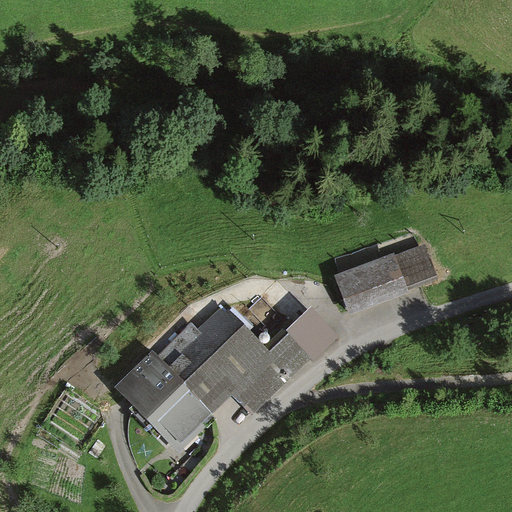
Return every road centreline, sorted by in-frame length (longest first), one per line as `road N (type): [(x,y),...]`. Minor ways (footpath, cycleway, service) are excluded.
road 1 (unclassified): [(186,511),(227,454),(326,365),(357,346),(511,293)]
road 2 (track): [(511,377),(284,401)]
